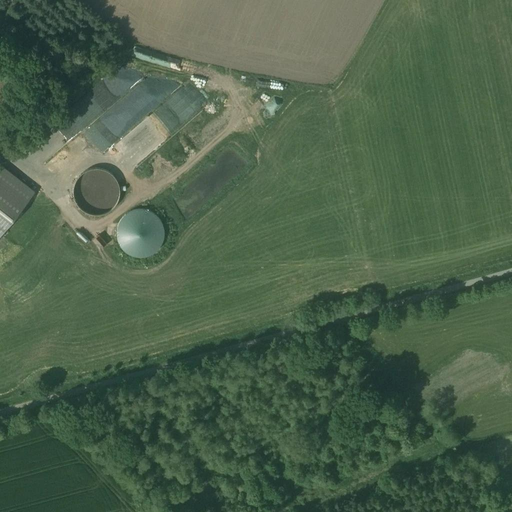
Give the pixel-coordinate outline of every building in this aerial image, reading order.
[(137,49),(135,59),(175,67),(177,57),(137,49)] [(234,84),(237,73),(193,65),(193,69),(189,69),(186,84),(215,90),(217,81),(234,84)] [(0,102),(13,86),(0,76),(0,102)] [(172,97),(117,142),(117,156),(127,149),(137,148),(133,144),(143,143),(137,148),(148,148),(145,144),(152,144),(152,147),(165,137),(165,134),(174,127),(178,126),(177,124),(183,120),(186,120),(191,116),(192,116),(198,111),(198,108),(193,101),(184,102),(180,97),(172,97)] [(198,148),(235,111),(228,104),(190,140),(198,148)] [(0,234),(34,192),(0,165),(0,234)] [(118,199),(120,190),(118,182),(112,174),(105,169),(96,168),(87,169),(80,175),(75,182),(73,191),(75,200),(80,208),(88,212),(97,214),(106,212),(113,207),(118,199)] [(155,258),(169,217),(129,204),(115,246),(155,258)]
